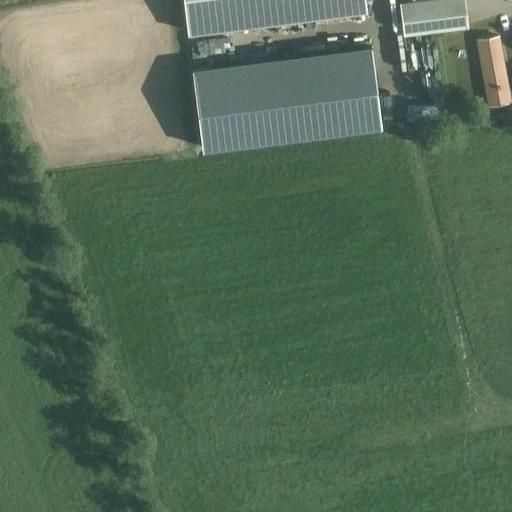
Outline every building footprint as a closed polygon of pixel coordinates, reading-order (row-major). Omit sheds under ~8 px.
[(365,0),(183,0),(187,33),(366,10),(365,0)] [(400,0),(406,38),(471,28),(466,0),(400,0)] [(498,36),(479,39),(490,104),(509,101),(498,36)] [(371,45),(192,69),(203,150),(382,126),(371,45)] [(156,128),(160,141),(187,132),(179,108),(161,114),(165,125),(156,128)]
